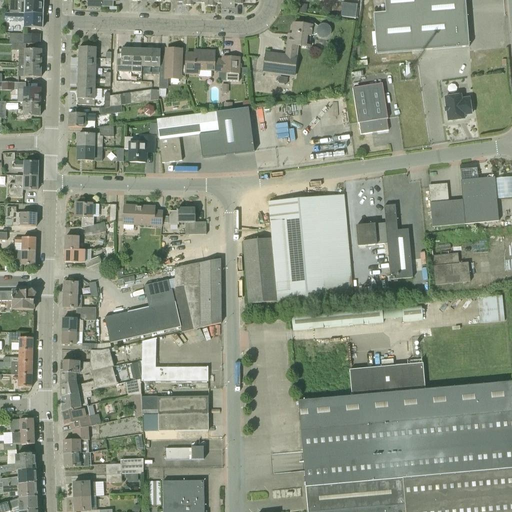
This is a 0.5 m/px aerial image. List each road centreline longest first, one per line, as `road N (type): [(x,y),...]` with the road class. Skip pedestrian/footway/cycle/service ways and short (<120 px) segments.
road 1 (residential): [(235,511),(230,185)]
road 2 (residential): [(511,146),(230,185)]
road 3 (residential): [(55,21),(255,25),(270,0)]
road 4 (unknown): [(232,336),(428,325)]
road 5 (residential): [(230,185),(50,182)]
road 6 (residential): [(45,404),(47,282)]
road 7 (residential): [(51,142),(55,21)]
